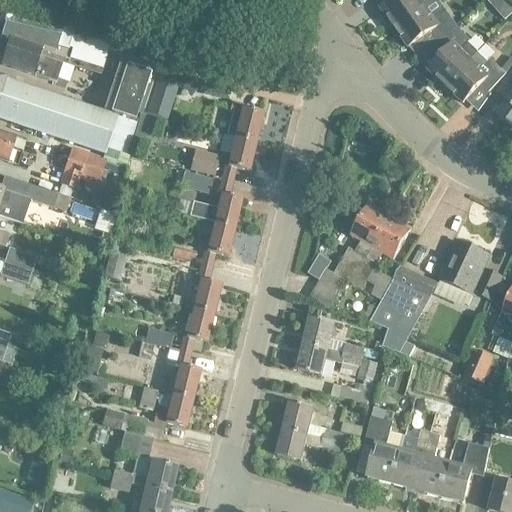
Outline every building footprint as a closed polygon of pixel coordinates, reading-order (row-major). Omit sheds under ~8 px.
[(394,0),(381,10),(394,29),(426,7),(435,1),(434,0),(394,0)] [(485,0),(483,2),(490,9),(500,0),(485,0)] [(434,18),(426,7),(394,29),(409,49),(430,34),(436,43),(454,28),(443,12),(434,18)] [(0,37),(0,38),(0,61),(2,62),(1,65),(55,83),(67,48),(71,49),(77,34),(77,32),(21,19),(21,18),(7,15),(5,24),(0,37)] [(427,71),(445,88),(470,62),(477,54),(467,45),(469,42),(461,35),(454,28),(436,43),(444,53),(427,71)] [(74,54),(71,85),(104,88),(106,57),(74,54)] [(477,54),(470,62),(445,88),(463,105),(466,102),(481,87),(488,94),(506,76),(507,74),(511,67),(511,60),(511,59),(501,71),(500,70),(497,68),(490,60),(487,63),(477,54)] [(126,68),(111,114),(134,122),(149,75),(126,68)] [(511,95),(511,96),(496,118),(511,129),(511,75),(502,89),(511,95)] [(0,77),(0,121),(104,155),(105,152),(116,118),(5,80),(0,77)] [(159,78),(147,116),(166,122),(178,84),(159,78)] [(185,79),(178,89),(190,97),(197,88),(185,79)] [(235,138),(255,143),(262,115),(243,110),(244,107),(231,104),(229,115),(240,118),(235,138)] [(136,124),(126,155),(141,159),(147,133),(154,136),(158,121),(139,115),(136,124)] [(116,118),(105,152),(119,157),(119,154),(126,156),(126,155),(136,124),(116,118)] [(0,132),(0,160),(9,164),(13,151),(21,154),(25,142),(17,139),(17,138),(0,132)] [(255,143),(235,138),(228,168),(225,167),(222,178),(234,181),(237,170),(248,173),(255,143)] [(191,172),(212,177),(217,157),(196,152),(191,172)] [(130,159),(127,172),(134,173),(141,168),(142,162),(130,159)] [(0,178),(13,183),(17,170),(0,164),(0,178)] [(182,189),(211,195),(214,180),(186,173),(182,189)] [(214,223),(235,228),(241,200),(230,197),(232,187),(221,184),(218,195),(220,195),(217,210),(180,201),(179,204),(152,198),(151,204),(190,214),(189,217),(214,223)] [(29,187),(25,200),(64,213),(68,200),(29,187)] [(0,204),(0,203),(18,209),(22,197),(0,189),(0,204)] [(100,194),(95,209),(124,220),(128,204),(100,194)] [(363,264),(388,221),(368,210),(352,238),(361,243),(355,253),(349,250),(334,274),(346,281),(351,272),(358,276),(363,264)] [(115,217),(100,211),(94,231),(103,234),(109,235),(115,217)] [(351,272),(346,281),(346,283),(362,292),(383,256),(393,262),(409,234),(388,221),(363,264),(358,276),(351,272)] [(235,228),(214,223),(206,253),(204,252),(201,264),(212,267),(215,256),(227,259),(235,228)] [(0,245),(5,247),(9,236),(0,232),(0,245)] [(438,286),(433,296),(463,310),(470,296),(473,297),(474,294),(492,302),(503,278),(486,269),(490,260),(456,244),(438,281),(440,281),(438,286)] [(9,249),(4,264),(31,273),(36,258),(9,249)] [(174,257),(196,262),(198,254),(176,249),(174,257)] [(122,281),(127,259),(110,255),(105,277),(122,281)] [(0,275),(0,277),(26,286),(31,273),(4,264),(4,265),(0,275)] [(193,310),(213,315),(220,286),(209,283),(211,272),(199,269),(197,280),(200,281),(193,310)] [(433,296),(438,286),(400,269),(393,282),(383,276),(371,297),(382,303),(370,323),(388,332),(382,349),(409,359),(415,348),(406,344),(433,295),(433,296)] [(511,344),(511,292),(502,315),(511,319),(511,326),(505,342),(511,344)] [(181,307),(183,300),(173,297),(172,305),(181,307)] [(213,315),(193,310),(186,339),(182,338),(180,350),(192,352),(194,341),(206,344),(213,315)] [(310,320),(304,345),(328,351),(334,326),(310,320)] [(0,332),(0,346),(6,349),(10,336),(0,332)] [(91,345),(83,370),(95,374),(102,348),(105,349),(109,337),(96,333),(92,345),(91,345)] [(159,345),(170,348),(172,336),(161,334),(159,345)] [(153,347),(142,344),(139,357),(150,359),(153,347)] [(363,360),(343,355),(328,351),(304,345),(297,371),(322,377),(326,361),(344,365),(342,372),(356,376),(358,368),(361,369),(363,360)] [(0,346),(0,362),(11,366),(15,352),(6,349),(0,346)] [(346,346),(343,355),(363,360),(366,351),(346,346)] [(484,384),(494,360),(476,352),(466,376),(484,384)] [(175,380),(172,394),(193,399),(200,372),(188,369),(190,358),(178,355),(176,365),(178,366),(175,380)] [(363,360),(361,369),(358,381),(374,385),(379,364),(363,360)] [(88,385),(90,377),(81,374),(77,388),(87,390),(88,385)] [(110,382),(90,377),(88,385),(108,390),(110,382)] [(342,388),(339,400),(368,407),(371,395),(342,388)] [(144,389),(140,407),(152,410),(157,392),(144,389)] [(193,399),(172,394),(166,417),(156,414),(153,424),(153,425),(164,428),(165,425),(186,430),(193,399)] [(436,415),(439,404),(426,401),(423,412),(436,415)] [(454,408),(439,404),(436,415),(451,419),(454,408)] [(283,430),(341,444),(358,448),(363,428),(344,424),(341,436),(325,432),(325,431),(317,429),(320,416),(313,415),(314,411),(289,405),(283,430)] [(82,416),(77,407),(70,411),(75,420),(82,416)] [(145,437),(154,440),(161,441),(164,428),(153,425),(153,424),(147,423),(147,421),(124,415),(106,411),(102,427),(125,433),(145,437)] [(392,486),(401,452),(386,448),(394,416),(373,411),(364,446),(376,449),(368,480),(392,486)] [(341,444),(283,430),(277,456),(301,462),(302,460),(305,461),(307,452),(304,451),(305,446),(321,450),(321,449),(339,453),(341,444)] [(401,452),(392,486),(415,492),(431,435),(421,432),(415,456),(401,452)] [(154,440),(145,437),(125,433),(120,454),(149,461),(154,440)] [(431,435),(415,492),(439,499),(448,465),(434,461),(440,437),(431,435)] [(463,469),(448,465),(439,499),(464,505),(472,474),(484,478),(492,438),(487,436),(484,449),(469,445),(463,469)] [(72,452),(62,451),(59,465),(69,467),(72,452)] [(32,465),(45,469),(49,457),(36,453),(32,465)] [(144,488),(169,494),(176,468),(151,462),(147,479),(133,475),(113,471),(111,480),(132,485),(144,488)] [(184,476),(182,485),(202,489),(204,480),(184,476)] [(131,485),(111,480),(109,488),(129,493),(131,485)] [(511,511),(511,486),(496,482),(488,511),(489,511),(511,511)] [(138,511),(165,511),(169,494),(144,488),(138,511)] [(30,511),(34,503),(0,491),(0,511),(30,511)]
